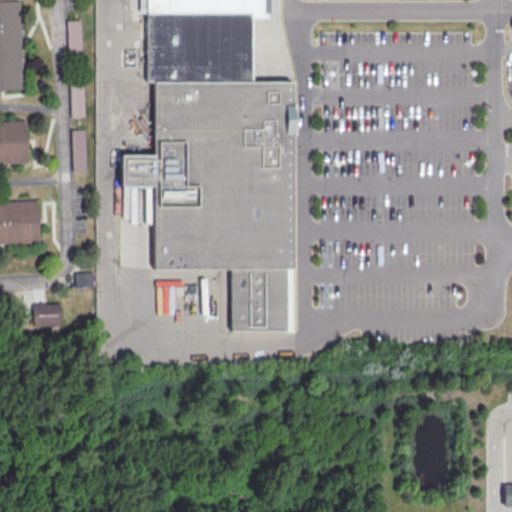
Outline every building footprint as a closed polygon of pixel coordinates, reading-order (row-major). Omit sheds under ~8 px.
[(0,0),(12,0),(13,2),(17,1),(20,88),(0,89),(0,118),(26,117),(28,163),(0,164),(0,200),(36,199),(38,240),(0,241),(0,0)] [(145,0),(145,13),(250,12),(267,12),(267,0),(145,0)] [(145,13),(144,80),(152,80),(251,81),(250,12),(145,13)] [(66,20),(80,20),(82,61),(67,62),(66,20)] [(68,76),(83,75),(84,117),(70,117),(68,76)] [(152,80),(152,154),(118,154),(118,185),(153,185),(154,268),(228,268),(230,331),(285,331),(284,268),(292,268),(292,82),(251,81),(152,80)] [(70,130),(84,129),(86,171),(72,171),(70,130)] [(73,273),(91,272),(91,286),(74,287),(73,273)] [(31,304),(59,303),(60,325),(32,326),(31,304)] [(511,505),(501,506),(501,484),(511,483),(511,505)]
